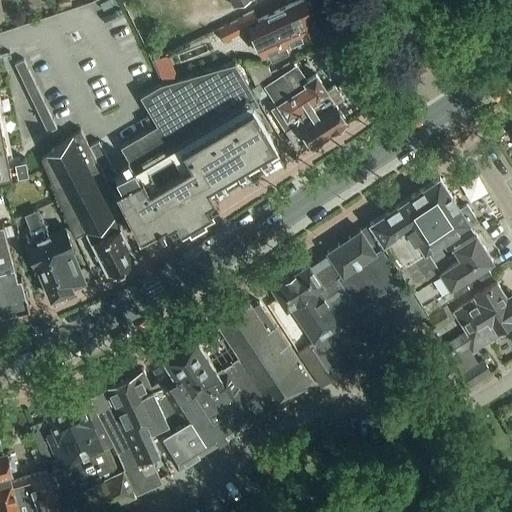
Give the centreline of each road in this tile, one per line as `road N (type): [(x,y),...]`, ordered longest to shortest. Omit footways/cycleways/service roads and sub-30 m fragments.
road 1 (primary): [(0,361),(159,297),(445,113)]
road 2 (residential): [(165,511),(309,409),(470,403),(511,378)]
road 3 (residential): [(445,113),(376,0)]
road 4 (residential): [(511,213),(445,113)]
